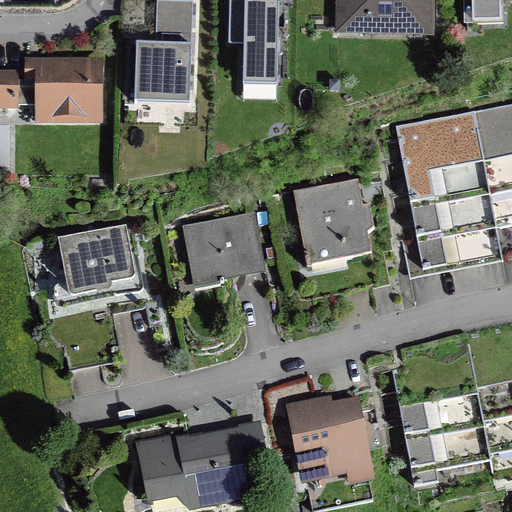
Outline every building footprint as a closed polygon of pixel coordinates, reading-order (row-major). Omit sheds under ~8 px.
[(193,1),(156,0),(155,44),(136,43),(134,103),(139,103),(139,115),(163,116),(163,105),(165,105),(164,115),(188,116),(188,105),(190,105),(193,1)] [(243,85),(277,86),(279,3),(292,3),(292,0),(246,0),(247,1),(229,0),(228,44),(230,44),(230,54),(244,54),(243,85)] [(335,0),(335,34),(435,36),(435,0),(335,0)] [(463,0),(463,25),(473,24),(473,23),(504,23),(503,0),(463,0)] [(287,41),(292,38),(294,33),(291,28),(286,26),(281,29),(279,34),(282,39),(287,41)] [(103,58),(24,58),(24,81),(35,81),(35,106),(35,124),(103,124),(103,58)] [(19,71),(0,71),(0,109),(19,109),(19,106),(19,81),(19,71)] [(330,91),(340,92),(340,81),(330,80),(330,91)] [(35,81),(24,81),(19,81),(19,106),(35,106),(35,81)] [(511,254),(511,104),(395,126),(398,143),(406,186),(411,210),(422,271),(511,254)] [(111,175),(86,174),(86,189),(111,190),(111,175)] [(358,180),(292,192),(306,268),(311,268),(312,274),(347,268),(347,261),(354,260),(353,258),(371,253),(368,235),(375,229),(369,205),(363,206),(362,201),(358,180)] [(254,213),(183,227),(196,299),(222,294),(220,282),(266,273),(254,213)] [(126,225),(58,238),(60,249),(30,255),(36,285),(57,281),(58,286),(52,287),(56,309),(61,308),(62,318),(117,308),(115,298),(144,292),(138,257),(133,258),(126,225)] [(266,250),(268,261),(277,258),(275,247),(266,250)] [(511,336),(389,360),(392,377),(399,411),(406,450),(414,488),(439,483),(439,485),(464,481),(461,468),(491,462),(490,456),(499,455),(501,464),(511,461),(511,336)] [(332,396),(285,405),(300,486),(347,477),(349,488),(375,483),(360,398),(333,403),(332,396)] [(174,435),(135,442),(147,505),(151,505),(152,511),(219,511),(220,511),(220,508),(252,502),(244,458),(267,454),(261,421),(238,425),(239,428),(190,437),(190,435),(175,438),(174,435)]
